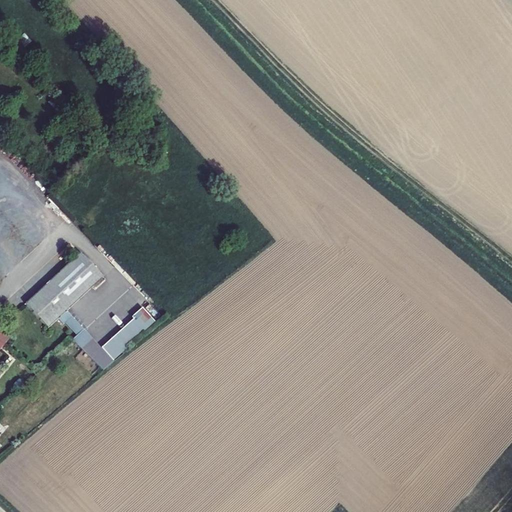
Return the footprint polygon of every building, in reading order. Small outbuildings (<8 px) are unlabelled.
[(80,257),(34,301),(57,325),(59,323),(104,281),(80,257)] [(34,301),(26,308),(49,333),(57,325),(34,301)] [(100,347),(113,360),(155,322),(143,308),(100,347)] [(117,369),(68,315),(59,323),(64,328),(67,326),(79,339),(74,344),(106,377),(117,369)] [(0,358),(13,343),(1,333),(0,334),(0,358)]
